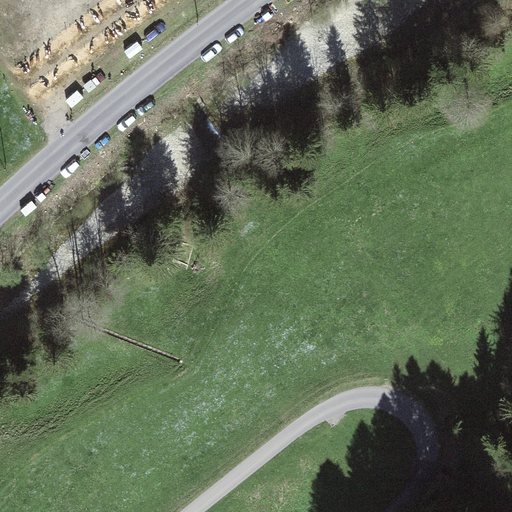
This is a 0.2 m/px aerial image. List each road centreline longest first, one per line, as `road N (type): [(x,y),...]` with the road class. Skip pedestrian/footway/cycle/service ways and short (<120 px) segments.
road 1 (tertiary): [(0,207),(168,60),(252,0)]
road 2 (track): [(193,511),(290,434),(351,398),(400,404),(428,440)]
